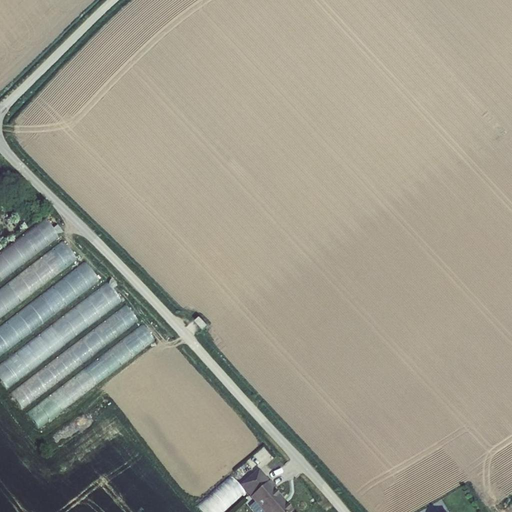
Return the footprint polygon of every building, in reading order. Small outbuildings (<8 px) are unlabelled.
[(0,282),(63,240),(51,222),(0,256),(0,282)] [(68,245),(0,291),(0,318),(81,263),(68,245)] [(91,266),(0,325),(0,352),(103,285),(91,266)] [(112,287),(0,363),(0,377),(6,387),(124,305),(112,287)] [(11,390),(21,405),(142,325),(131,310),(11,390)] [(200,314),(195,319),(203,328),(208,323),(200,314)] [(147,329),(28,410),(38,425),(157,344),(147,329)] [(282,487),(268,471),(249,486),(269,511),(296,511),(279,490),(282,487)]
